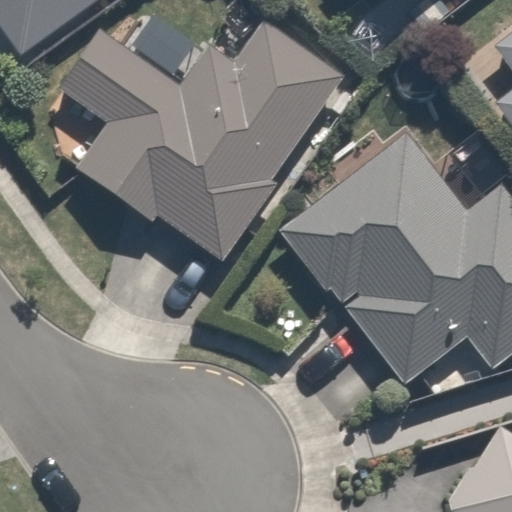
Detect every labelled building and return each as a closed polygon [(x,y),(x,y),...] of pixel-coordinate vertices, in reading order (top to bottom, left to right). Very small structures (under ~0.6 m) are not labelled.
[(0,0),(0,26),(13,47),(83,0),(0,0)] [(324,73),(244,25),(227,53),(209,42),(186,80),(86,20),(43,91),(89,118),(62,163),(214,255),(324,73)] [(511,26),(485,48),(502,69),(479,88),(511,129),(511,26)] [(397,381),(449,336),(478,369),(511,338),(511,199),(493,177),(461,205),(394,128),(271,235),(397,381)] [(511,511),(511,434),(474,415),(426,507),(435,511),(511,511)]
